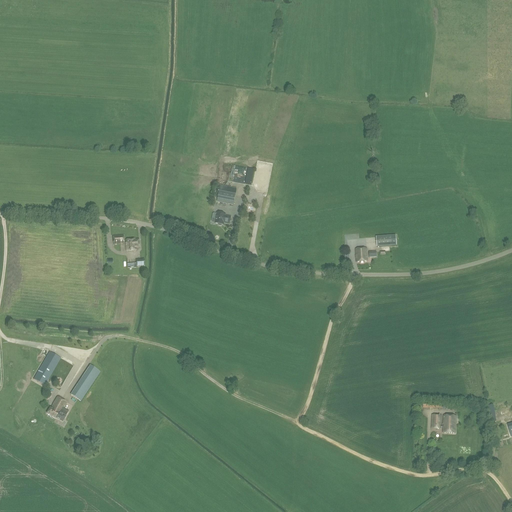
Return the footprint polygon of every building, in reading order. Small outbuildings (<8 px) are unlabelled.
[(234,205),(236,194),(219,191),(217,202),(220,203),(220,204),(222,205),(223,203),(234,205)] [(217,213),(214,224),(218,224),(218,225),(219,226),(221,226),(222,225),(224,225),(224,224),(230,225),(231,217),(226,216),(226,214),(217,213)] [(114,244),(124,243),(123,235),(113,236),(114,244)] [(376,237),(377,247),(397,246),(396,236),(376,237)] [(136,240),(136,239),(125,240),(126,251),(137,250),(136,247),(139,247),(139,240),(136,240)] [(356,262),(367,262),(366,249),(356,249),(356,262)] [(45,386),(61,358),(49,352),(34,379),(45,386)] [(70,373),(75,363),(65,358),(60,367),(70,373)] [(90,366),(71,395),(81,401),(100,372),(90,366)] [(61,414),(67,403),(57,397),(51,408),(50,408),(47,413),(55,418),(58,413),(61,414)] [(66,417),(61,414),(58,413),(55,418),(62,422),(66,417)] [(432,415),(432,429),(440,429),(441,427),(443,427),(443,433),(456,434),(456,416),(444,416),(443,425),(441,424),(441,416),(432,415)]
